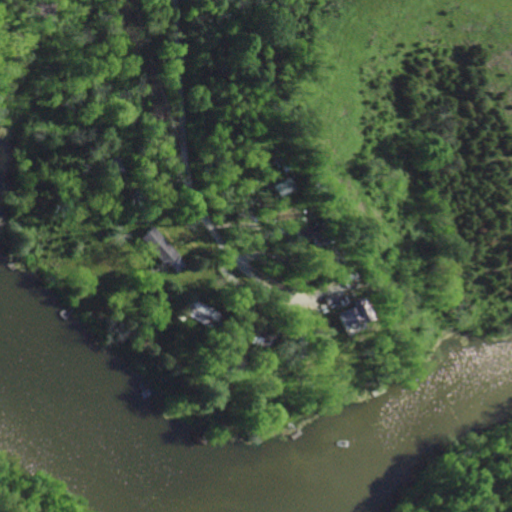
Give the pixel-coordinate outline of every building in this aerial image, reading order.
[(267,186),(273,198),(290,189),(283,177),(267,186)] [(164,266),(177,253),(151,225),(138,238),(164,266)] [(289,230),(291,242),(306,239),(303,227),(289,230)] [(216,312),(192,298),(183,313),(202,324),(206,316),(211,319),(216,312)] [(331,314),(337,328),(354,320),(348,306),(331,314)]
